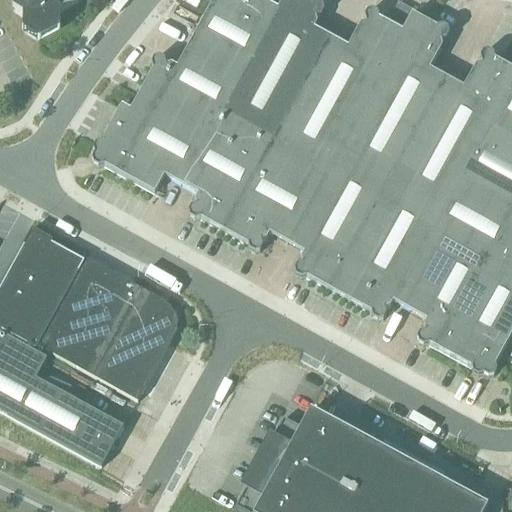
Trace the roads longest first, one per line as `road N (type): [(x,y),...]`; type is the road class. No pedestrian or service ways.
road 1 (unclassified): [(511,445),(475,440),(242,314)]
road 2 (unclassified): [(242,314),(16,183)]
road 3 (unclassified): [(16,183),(145,0)]
road 4 (unclassified): [(137,511),(242,314)]
